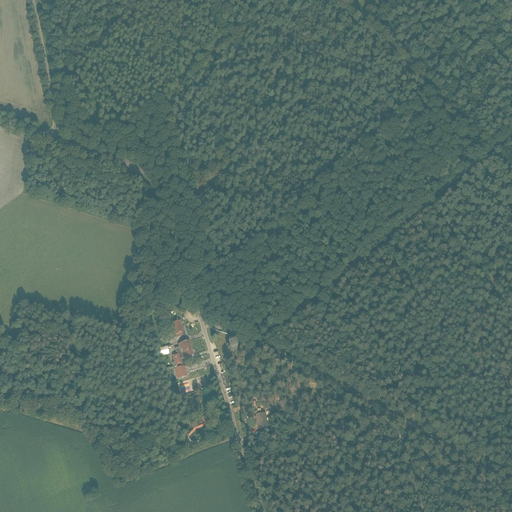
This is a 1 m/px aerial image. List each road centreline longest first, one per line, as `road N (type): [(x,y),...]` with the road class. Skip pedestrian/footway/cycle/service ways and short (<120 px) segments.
road 1 (unclassified): [(262,511),(154,192),(135,169),(53,136)]
road 2 (track): [(368,252),(489,150)]
road 3 (track): [(391,413),(511,481)]
road 4 (unclassified): [(53,136),(32,0)]
road 5 (track): [(266,336),(368,252)]
